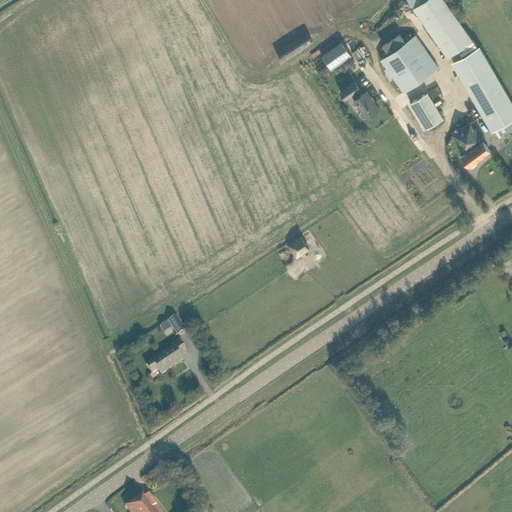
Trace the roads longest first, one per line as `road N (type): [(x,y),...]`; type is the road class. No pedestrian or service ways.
road 1 (tertiary): [(511,214),(78,511)]
road 2 (track): [(345,37),(275,78),(255,80),(201,0)]
